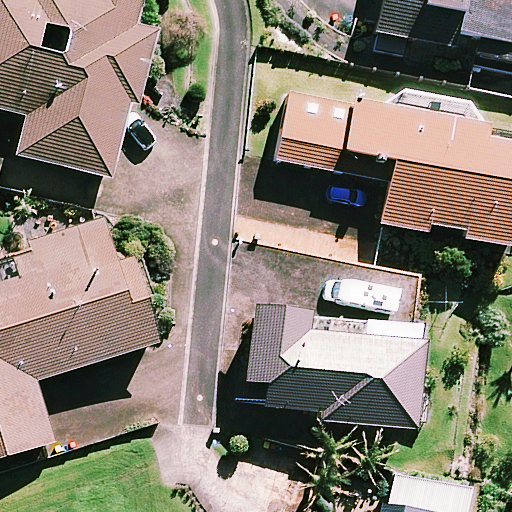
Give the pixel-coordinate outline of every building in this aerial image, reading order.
[(139,0),(0,0),(0,107),(27,114),(18,154),(112,176),(130,99),(138,101),(156,26),(135,21),(139,0)] [(511,0),(340,0),(340,4),(376,10),(373,31),(511,53),(511,0)] [(405,89),(387,103),(289,84),(275,159),(388,180),(381,218),(427,227),(429,218),(463,224),(461,234),(511,243),(511,241),(511,137),(478,132),(480,121),(471,100),(405,89)] [(116,254),(103,214),(8,244),(9,249),(0,251),(0,454),(53,438),(34,378),(159,338),(131,250),(116,254)] [(413,423),(422,320),(360,314),(359,328),(305,323),(307,305),(252,300),(245,376),(265,378),(262,403),(323,409),(322,416),(413,423)] [(467,511),(473,486),(389,468),(379,511),(467,511)]
